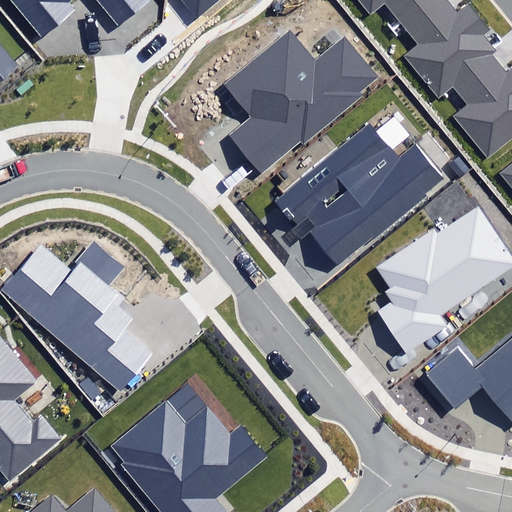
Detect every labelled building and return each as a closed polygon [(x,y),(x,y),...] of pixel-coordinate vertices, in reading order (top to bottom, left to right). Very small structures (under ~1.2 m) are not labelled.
[(71,0),(97,0),(118,25),(148,0),(9,0),(41,37),(74,10),(69,3),(71,0)] [(182,0),(197,18),(219,0),(182,0)] [(400,23),(428,0),(357,0),(370,15),(384,4),(400,23)] [(446,0),(428,0),(400,23),(418,44),(403,56),(438,99),(453,87),(492,55),(497,52),(483,35),(490,30),(467,3),(456,12),(446,0)] [(251,117),(230,135),(261,174),(301,142),(302,144),(363,95),(361,92),(379,78),(345,36),(314,60),(290,31),(224,84),(251,117)] [(0,81),(18,66),(0,44),(0,81)] [(487,159),(511,138),(511,69),(507,73),(492,55),(453,87),(467,105),(453,116),(487,159)] [(310,232),(338,265),(443,178),(416,145),(399,158),(370,123),(274,203),(290,222),(293,220),(297,225),(291,230),(300,240),(310,232)] [(461,155),(450,165),(460,178),(472,168),(461,155)] [(511,163),(499,174),(511,189),(511,163)] [(378,312),(406,353),(448,325),(441,315),(511,268),(511,255),(479,206),(438,233),(435,228),(375,267),(390,290),(385,293),(392,302),(378,312)] [(1,291),(120,391),(153,353),(124,328),(133,318),(119,306),(125,299),(109,285),(124,267),(93,241),(75,263),(78,266),(72,272),(40,245),(1,291)] [(0,469),(10,481),(61,439),(42,415),(33,422),(14,400),(37,382),(0,336),(0,469)] [(454,410),(482,387),(511,423),(511,339),(475,370),(458,349),(426,375),(454,410)] [(121,465),(159,511),(225,511),(226,511),(216,499),(267,457),(241,425),(230,434),(207,406),(185,424),(166,401),(111,446),(124,462),(121,465)] [(114,511),(94,487),(64,511),(52,495),(30,511),(24,511),(23,511),(114,511)]
